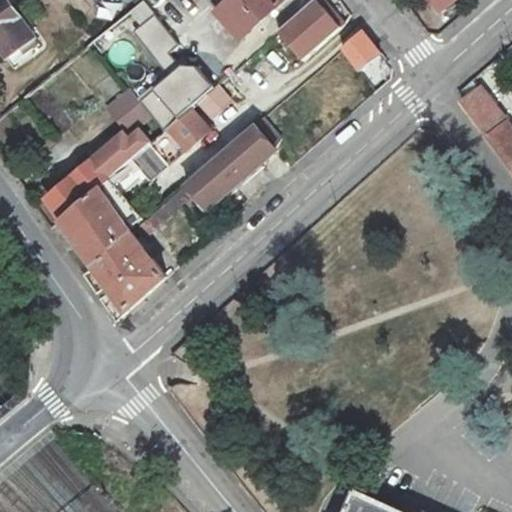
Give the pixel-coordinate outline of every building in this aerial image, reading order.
[(32,37),(5,0),(0,0),(0,49),(5,56),(32,37)] [(287,0),(231,0),(217,13),(244,41),(287,0)] [(303,61),(341,28),(317,0),(315,0),(278,32),(303,61)] [(454,0),(435,0),(441,9),(454,0)] [(146,14),(138,5),(92,43),(101,54),(142,22),(140,19),(146,14)] [(381,56),(363,32),(343,47),(362,71),(381,56)] [(236,69),(206,94),(218,109),(248,84),(236,69)] [(141,114),(123,88),(100,103),(117,130),(141,114)] [(511,130),(484,92),(465,106),(511,169),(511,130)] [(157,136),(140,151),(150,162),(185,135),(192,145),(218,124),(198,101),(157,136)] [(116,140),(86,166),(99,186),(115,172),(136,154),(140,151),(157,136),(146,122),(119,143),(116,140)] [(255,124),(135,228),(143,238),(188,203),(195,212),(204,204),(208,208),(275,150),(272,147),(281,138),(266,122),(258,128),(255,124)] [(149,168),(136,154),(115,172),(126,187),(149,168)] [(86,166),(84,162),(44,199),(60,221),(99,186),(86,166)] [(131,231),(99,186),(60,221),(92,267),(131,231)] [(165,277),(131,231),(92,267),(124,313),(165,277)] [(402,511),(355,492),(346,511),(402,511)]
